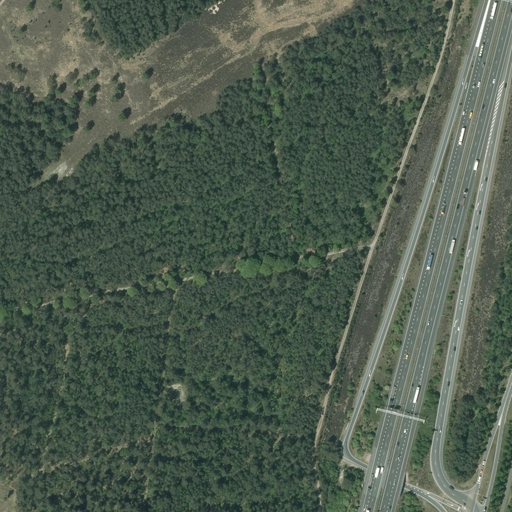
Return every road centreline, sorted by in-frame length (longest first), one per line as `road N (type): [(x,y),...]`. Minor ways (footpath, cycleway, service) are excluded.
road 1 (motorway): [(485,0),(344,449),(359,465),(419,492)]
road 2 (track): [(453,0),(313,445),(318,511)]
road 3 (motorway): [(498,0),(369,511)]
road 4 (motorway): [(384,511),(511,10)]
road 5 (motorway): [(473,504),(443,485),(437,445),(511,54)]
road 6 (track): [(0,310),(373,244)]
